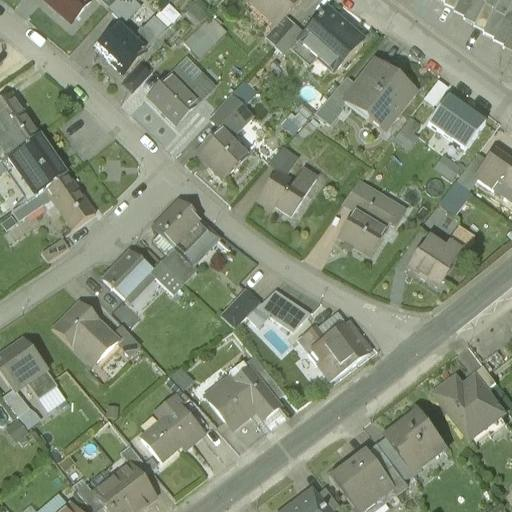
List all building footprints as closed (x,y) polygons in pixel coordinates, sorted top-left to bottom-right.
[(44,0),(44,1),(71,24),(92,0),(44,0)] [(258,0),(253,6),(279,29),(304,0),(258,0)] [(446,0),(444,5),(443,7),(454,13),(460,0),(446,0)] [(460,0),(454,13),(453,15),(463,20),(473,0),(460,0)] [(485,5),(475,0),(473,0),(463,20),(462,22),(473,28),(484,6),(485,5)] [(487,0),(485,5),(484,6),(495,12),(501,0),(487,0)] [(511,0),(501,0),(495,12),(494,14),(504,19),(511,4),(511,0)] [(195,24),(205,15),(195,5),(185,14),(195,24)] [(473,28),(472,29),(483,35),(494,14),(495,12),(484,6),(473,28)] [(363,45),(327,13),(297,45),(333,78),(363,45)] [(483,35),(482,37),(493,42),(504,21),(504,19),(494,14),(483,35)] [(132,41),(118,28),(98,49),(124,75),(165,32),(153,20),(132,41)] [(225,38),(208,21),(184,45),(201,62),(225,38)] [(511,25),(504,21),(493,42),(492,43),(503,49),(511,30),(511,25)] [(511,30),(503,49),(502,51),(511,55),(511,30)] [(376,63),(347,101),(384,130),(412,94),(400,85),(398,87),(387,78),(390,74),(376,63)] [(179,72),(150,101),(175,128),(212,92),(200,79),(192,86),(179,72)] [(39,139),(12,99),(0,107),(0,151),(0,152),(7,162),(39,139)] [(218,134),(199,153),(224,180),(246,160),(230,143),(254,121),(231,99),(207,124),(218,134)] [(484,126),(447,99),(427,127),(464,154),(484,126)] [(393,142),(406,151),(421,128),(408,119),(393,142)] [(7,162),(0,166),(0,177),(13,170),(34,201),(38,199),(66,179),(39,139),(7,162)] [(498,186),(511,167),(511,161),(496,150),(474,180),(493,194),(498,186)] [(297,160),(282,151),(267,168),(276,175),(284,180),(297,160)] [(440,158),(433,172),(452,181),(459,167),(440,158)] [(511,167),(498,186),(511,195),(511,167)] [(284,180),(276,175),(259,199),(290,219),(315,181),(302,173),(293,186),(284,180)] [(92,218),(66,179),(38,199),(44,208),(51,202),(71,232),(92,218)] [(359,186),(343,207),(355,214),(368,192),(359,186)] [(405,215),(368,192),(355,214),(342,233),(338,240),(369,260),(389,228),(394,231),(405,215)] [(198,226),(177,207),(152,233),(172,252),(173,251),(177,254),(191,268),(192,268),(217,242),(198,225),(198,226)] [(443,251),(427,240),(407,269),(438,290),(461,255),(447,245),(443,251)] [(191,268),(177,254),(161,270),(176,284),(191,268)] [(150,277),(128,257),(103,283),(124,303),(150,277)] [(243,280),(265,300),(281,283),(259,263),(243,280)] [(176,284),(161,270),(151,281),(172,301),(182,290),(176,284)] [(245,295),(220,321),(234,334),(259,309),(245,295)] [(307,323),(273,298),(257,313),(292,338),(307,323)] [(104,332),(82,310),(56,337),(78,359),(78,358),(91,371),(116,346),(103,333),(104,332)] [(369,357),(347,328),(325,344),(324,343),(326,337),(321,332),(317,335),(315,332),(296,346),(328,388),(369,357)] [(55,391),(21,344),(0,359),(0,378),(8,389),(21,380),(38,404),(55,391)] [(497,390),(484,373),(475,380),(478,385),(479,384),(488,396),(497,390)] [(248,374),(234,385),(231,380),(217,391),(221,396),(208,406),(225,427),(227,425),(234,433),(250,420),(248,417),(253,412),(263,424),(278,412),(275,408),(254,382),(248,374)] [(284,401),(263,375),(254,382),(275,408),(284,401)] [(488,396),(479,384),(478,385),(459,398),(452,389),(436,401),(469,445),(505,419),(488,396)] [(204,440),(181,411),(141,443),(161,467),(187,446),(190,451),(204,440)] [(419,415),(405,425),(408,428),(388,443),(402,462),(410,475),(430,460),(427,456),(441,445),(419,415)] [(402,462),(388,443),(377,452),(402,485),(412,477),(410,475),(402,462)] [(393,473),(377,452),(366,459),(382,481),(393,473)] [(366,459),(364,456),(345,470),(329,482),(351,511),(368,511),(392,495),(382,481),(366,459)] [(129,470),(92,500),(101,511),(145,511),(146,508),(154,502),(129,470)] [(402,485),(393,473),(382,481),(392,495),(396,501),(406,493),(402,485)] [(336,511),(324,495),(314,502),(321,511),(336,511)] [(321,511),(314,502),(311,498),(295,511),(293,509),(288,511),(321,511)]
